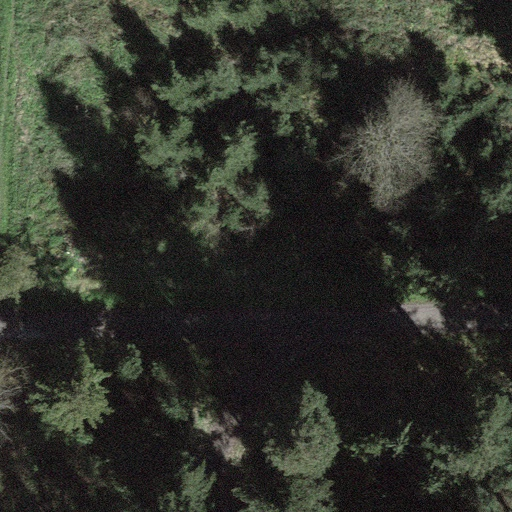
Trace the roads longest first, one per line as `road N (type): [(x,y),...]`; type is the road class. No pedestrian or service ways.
road 1 (track): [(0,318),(511,311)]
road 2 (track): [(165,511),(215,433),(245,314)]
